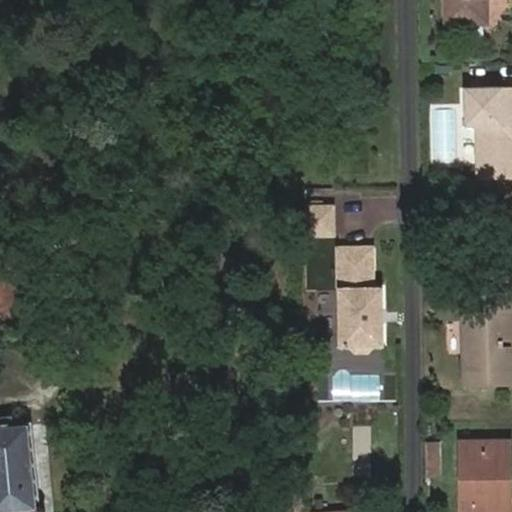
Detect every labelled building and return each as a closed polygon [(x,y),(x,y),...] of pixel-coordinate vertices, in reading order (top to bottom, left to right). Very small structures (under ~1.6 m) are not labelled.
[(450,0),(451,21),(489,22),(490,0),(450,0)] [(511,89),(464,90),(465,129),(473,129),(475,182),(511,181),(511,89)] [(335,236),(334,206),(306,206),(306,235),(335,236)] [(380,313),(384,310),(384,286),(375,286),(374,247),(339,248),(340,346),(352,346),(357,353),(370,353),(376,346),(385,346),(385,324),(380,321),(380,313)] [(511,345),(510,297),(461,299),(463,391),(511,390),(511,374),(511,357),(502,358),(502,346),(511,345)] [(511,297),(510,297),(511,345),(502,346),(502,358),(511,357),(511,297)] [(0,427),(0,511),(43,511),(44,511),(44,508),(43,506),(41,505),(39,504),(36,504),(30,425),(0,427)] [(505,511),(504,445),(462,446),(463,511),(505,511)] [(428,476),(440,475),(438,446),(425,447),(428,476)]
